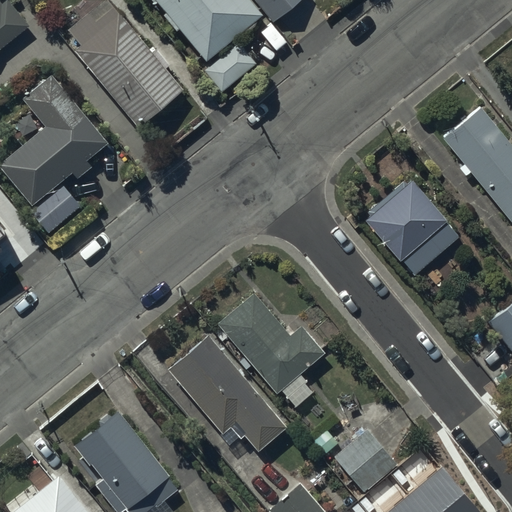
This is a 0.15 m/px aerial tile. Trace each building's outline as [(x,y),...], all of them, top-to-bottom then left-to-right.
[(0,0),(0,46),(29,23),(10,0),(0,0)] [(80,41),(73,47),(136,123),(182,86),(111,0),(97,0),(67,25),(80,41)] [(153,0),(203,58),(242,25),(251,24),(254,15),(261,9),(253,0),(153,0)] [(256,0),(272,19),(295,0),(256,0)] [(256,60),(236,38),(202,67),(221,89),(256,60)] [(0,165),(29,201),(70,168),(76,176),(92,163),(86,156),(107,138),(51,69),(21,94),(44,122),(0,157),(0,165)] [(442,135),(444,137),(462,160),(457,164),(464,173),(469,169),(511,220),(511,142),(480,104),(442,135)] [(370,209),(363,215),(398,256),(400,254),(413,270),(457,233),(443,217),(444,217),(409,176),(404,180),(402,178),(368,207),(370,209)] [(61,181),(28,208),(46,230),(79,203),(61,181)] [(251,289),(215,319),(275,390),(279,386),(294,404),(311,390),(303,380),(306,378),(299,370),(323,349),(300,321),(288,332),(251,289)] [(511,296),(486,318),(511,350),(511,296)] [(243,431),(255,446),(285,422),(207,330),(166,363),(220,427),(217,430),(227,441),(237,433),(239,435),(243,431)] [(102,474),(94,481),(117,510),(124,505),(129,511),(172,511),(175,510),(163,496),(176,486),(166,473),(168,471),(116,405),(72,440),(88,460),(89,459),(102,474)] [(396,459),(365,424),(332,453),(363,488),(396,459)] [(477,511),(442,469),(388,511),(477,511)] [(89,511),(56,471),(5,511),(89,511)] [(300,480),(268,506),(273,511),(326,511),(327,511),(300,480)]
